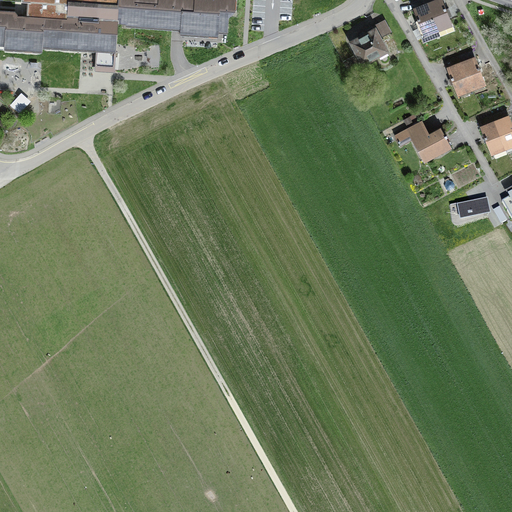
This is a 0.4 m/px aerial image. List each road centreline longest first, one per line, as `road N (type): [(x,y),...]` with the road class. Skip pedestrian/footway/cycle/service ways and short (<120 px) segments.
road 1 (track): [(82,135),(293,511)]
road 2 (residential): [(363,0),(0,172)]
road 3 (residential): [(388,0),(469,140)]
